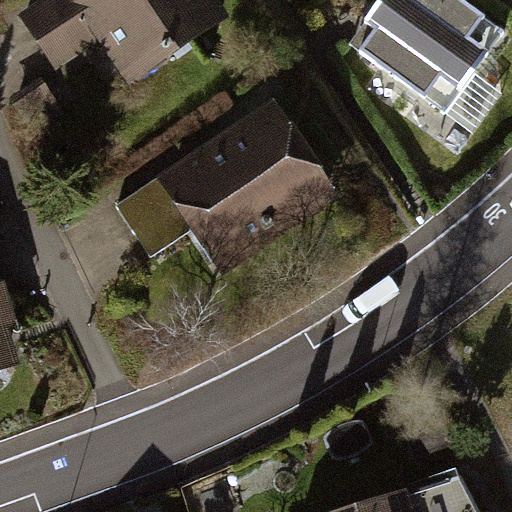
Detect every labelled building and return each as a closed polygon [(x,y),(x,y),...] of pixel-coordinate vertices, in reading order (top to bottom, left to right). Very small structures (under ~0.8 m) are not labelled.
[(239,0),(65,0),(32,24),(62,66),(102,37),(131,77),(239,0)] [(472,0),(388,0),(350,54),(440,118),(507,25),(472,0)] [(347,189),(283,95),(122,204),(158,256),(197,229),(226,272),(347,189)] [(0,386),(25,379),(0,295),(0,386)] [(306,500),(309,511),(507,511),(495,473),(439,491),(429,461),(306,500)]
